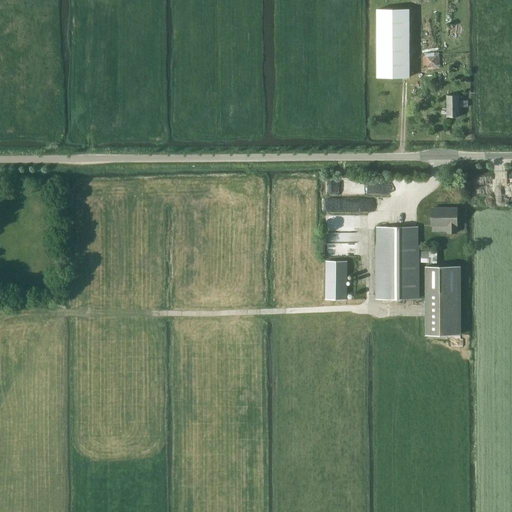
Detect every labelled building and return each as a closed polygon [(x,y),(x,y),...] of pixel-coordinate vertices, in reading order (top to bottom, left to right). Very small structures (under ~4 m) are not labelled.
[(377,9),(377,77),(409,77),(409,9),(377,9)] [(459,95),(447,95),(447,117),(459,117),(459,107),(468,107),(468,101),(459,101),(459,95)] [(449,232),(456,232),(456,225),(457,225),(457,208),(431,209),(431,225),(449,225),(449,232)] [(418,299),(418,253),(417,227),(377,227),(377,299),(418,299)] [(421,251),(421,263),(437,263),(437,251),(421,251)] [(347,299),(347,261),(326,261),(326,299),(347,299)] [(426,267),(425,334),(460,335),(460,267),(426,267)]
